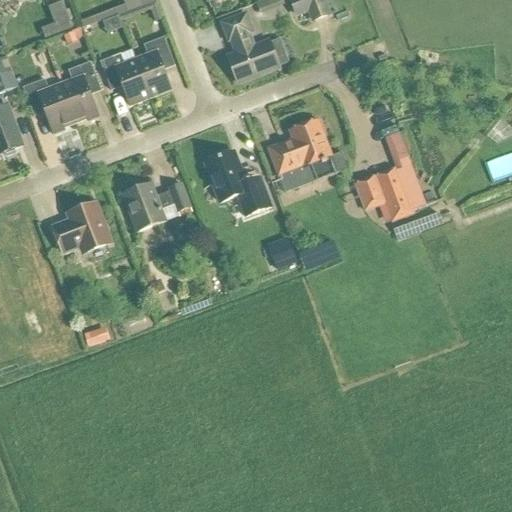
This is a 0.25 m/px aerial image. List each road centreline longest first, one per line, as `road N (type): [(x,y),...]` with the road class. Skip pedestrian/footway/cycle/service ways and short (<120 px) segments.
road 1 (residential): [(218,118),(0,199)]
road 2 (residential): [(357,65),(218,118)]
road 3 (residential): [(218,118),(171,0)]
